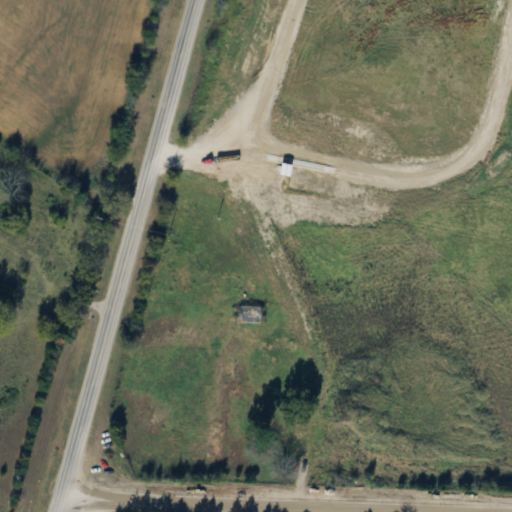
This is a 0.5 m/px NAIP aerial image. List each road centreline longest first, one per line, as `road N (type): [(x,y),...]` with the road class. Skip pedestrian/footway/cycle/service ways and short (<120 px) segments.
road 1 (tertiary): [(193,0),(61,497)]
road 2 (secondary): [(61,497),(463,511)]
